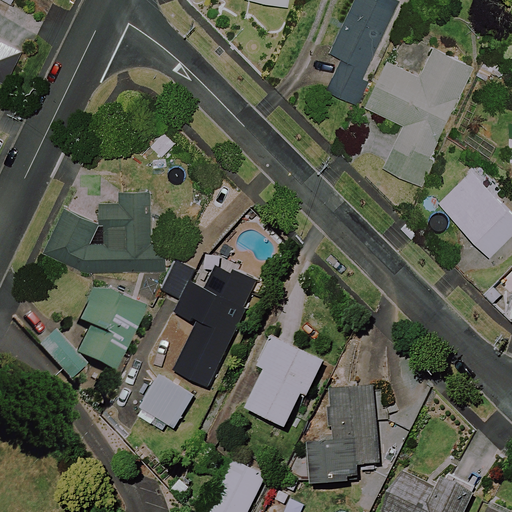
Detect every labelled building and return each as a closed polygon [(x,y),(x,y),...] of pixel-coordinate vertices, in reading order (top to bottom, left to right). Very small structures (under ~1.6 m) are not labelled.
[(353,0),(329,53),(341,59),(326,92),(355,105),(370,73),(366,72),(400,0),(399,0),(353,0)] [(0,82),(5,85),(33,31),(11,19),(0,40),(0,82)] [(473,66),(433,47),(419,78),(387,63),(365,108),(403,126),(383,169),(421,186),(434,159),(430,157),(473,66)] [(175,144),(163,132),(149,146),(161,158),(175,144)] [(511,232),(511,210),(472,170),(438,203),(490,255),(511,232)] [(42,252),(83,273),(165,272),(165,242),(151,242),(151,193),(118,193),(118,203),(91,203),(71,193),(42,252)] [(192,282),(200,264),(179,254),(162,289),(184,299),(192,282)] [(231,265),(185,358),(205,368),(208,361),(220,367),(262,280),(231,265)] [(145,304),(97,281),(77,323),(87,327),(74,355),(112,373),(145,304)] [(184,299),(177,314),(196,322),(210,291),(192,282),(184,299)] [(328,362),(276,336),(261,367),(269,371),(251,409),(290,428),(307,394),(311,396),(328,362)] [(195,397),(160,377),(138,418),(163,432),(167,424),(177,430),(195,397)] [(376,384),(327,388),(331,441),(313,442),(316,484),(382,479),(376,384)] [(216,448),(205,443),(195,467),(205,472),(216,448)] [(250,511),(268,476),(234,460),(208,511),(250,511)] [(468,511),(477,492),(446,477),(439,492),(401,475),(384,511),(468,511)]
